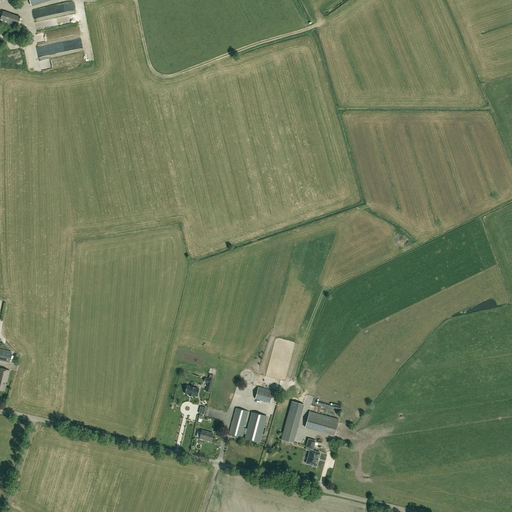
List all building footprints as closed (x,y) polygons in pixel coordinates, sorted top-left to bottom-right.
[(37,18),(52,16),(52,15),(66,12),(65,7),(36,12),(37,18)] [(21,31),(4,12),(0,16),(0,31),(9,42),(21,31)] [(11,352),(0,349),(0,360),(9,363),(11,352)] [(0,389),(4,391),(6,382),(7,383),(9,371),(0,368),(0,389)] [(191,387),(186,386),(184,393),(189,395),(189,396),(192,397),(193,396),(197,397),(199,389),(195,388),(191,387)] [(270,403),(273,391),(258,387),(255,399),(270,403)] [(241,438),(248,411),(236,408),(229,435),(241,438)] [(252,412),(245,439),(259,443),(266,416),(252,412)] [(336,433),(339,419),(313,414),(312,420),(308,419),(307,427),(336,433)] [(213,433),(201,430),(199,439),(211,442),(213,433)] [(281,440),(293,443),(294,438),(282,435),(281,440)] [(315,441),(308,439),(306,447),(307,447),(311,448),(310,450),(306,464),(316,466),(320,453),(312,451),(313,449),(315,441)]
